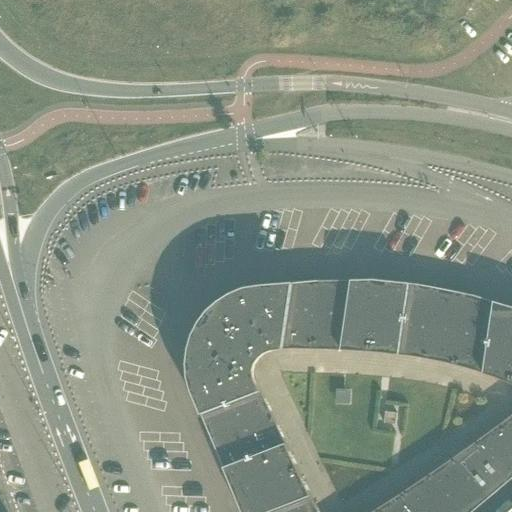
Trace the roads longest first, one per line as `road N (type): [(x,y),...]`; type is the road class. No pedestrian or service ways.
road 1 (tertiary): [(511,118),(446,98),(342,86),(89,91),(35,75),(0,48)]
road 2 (unclassified): [(155,511),(88,347),(90,291),(102,253),(159,214)]
road 3 (tertiary): [(18,301),(37,231),(75,185),(252,133)]
road 4 (unclassified): [(197,205),(350,198),(511,222)]
road 5 (unclassified): [(252,133),(284,148),(380,150),(511,177)]
road 6 (tertiary): [(252,133),(344,113),(511,124)]
road 7 (secondary): [(94,511),(18,301)]
road 8 (secondary): [(18,301),(0,163)]
road 9 (unclassified): [(46,511),(0,383)]
